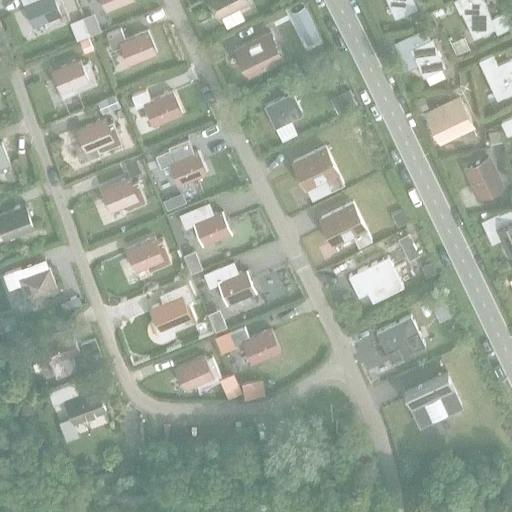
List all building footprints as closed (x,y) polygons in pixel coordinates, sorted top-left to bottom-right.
[(62,0),(22,0),(23,3),(32,25),(43,20),(46,25),(69,16),(62,0)] [(101,0),(105,9),(125,0),(101,0)] [(212,0),(225,26),(243,17),(236,3),(242,0),(212,0)] [(411,0),(385,0),(394,17),(415,7),(411,0)] [(481,0),(475,3),(473,0),(457,0),(461,9),(461,10),(473,36),(487,29),(491,36),(511,26),(503,11),(489,17),(481,0)] [(279,12),(284,22),(295,17),(290,7),(279,12)] [(146,29),(124,38),(119,27),(105,33),(110,45),(118,41),(127,62),(155,50),(146,29)] [(236,48),(248,73),(282,56),(270,31),(236,48)] [(410,48),(423,75),(443,65),(430,38),(410,48)] [(511,65),(509,59),(498,64),(492,53),(478,60),(496,97),(511,89),(511,65)] [(88,59),(80,63),(78,58),(51,69),(65,94),(74,91),(97,81),(88,59)] [(172,90),(149,99),(145,88),(130,94),(135,106),(143,102),(152,123),(181,111),(172,90)] [(264,104),(274,124),(300,111),(291,91),(264,104)] [(427,113),(439,139),(471,124),(458,98),(427,113)] [(511,116),(500,121),(507,135),(511,132),(511,116)] [(113,119),(105,122),(103,117),(76,128),(85,149),(96,144),(99,150),(122,141),(113,119)] [(330,188),(342,182),(324,145),(291,160),(304,186),(324,177),(330,188)] [(196,149),(174,158),(169,147),(155,154),(160,165),(168,162),(177,183),(205,171),(196,149)] [(487,158),(472,165),(466,153),(449,161),(455,173),(467,167),(480,194),(500,184),(487,158)] [(137,179),(130,182),(128,176),(101,188),(110,208),(121,204),(123,210),(146,200),(137,179)] [(357,244),(370,238),(352,200),(319,217),(332,242),(351,232),(357,244)] [(0,235),(3,235),(4,235),(31,225),(23,205),(0,213),(0,235)] [(498,211),(481,219),(491,240),(499,237),(508,255),(511,252),(511,207),(511,206),(499,212),(498,211)] [(221,209),(199,218),(194,207),(179,213),(184,225),(193,222),(201,242),(230,231),(221,209)] [(163,238),(155,241),(153,236),(126,247),(135,268),(146,263),(149,269),(172,260),(163,238)] [(19,267),(3,273),(8,287),(20,282),(27,299),(56,288),(48,265),(46,261),(37,264),(35,261),(19,267)] [(348,274),(357,294),(384,281),(374,261),(348,274)] [(245,268),(223,277),(218,266),(204,272),(209,284),(217,281),(226,301),(254,290),(245,268)] [(187,296),(180,299),(178,295),(151,307),(159,327),(171,322),(173,328),(197,318),(187,296)] [(416,321),(406,326),(402,318),(375,331),(385,351),(412,338),(411,336),(421,331),(416,321)] [(270,327),(247,336),(243,325),(228,331),(233,343),(242,340),(250,361),(279,349),(270,327)] [(42,339),(50,360),(77,349),(70,329),(42,339)] [(211,356),(205,359),(203,353),(175,366),(184,387),(195,383),(197,388),(220,378),(211,356)] [(445,365),(403,386),(414,408),(441,395),(445,404),(460,397),(445,365)] [(96,386),(77,393),(72,380),(47,390),(52,404),(64,399),(73,421),(104,409),(96,386)]
